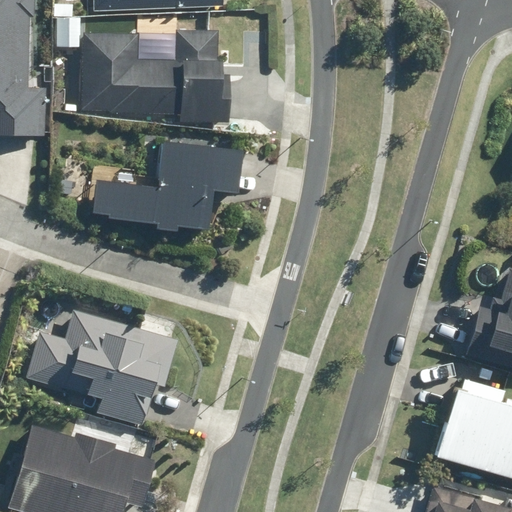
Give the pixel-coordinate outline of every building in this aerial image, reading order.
[(28,72),(31,0),(0,0),(0,129),(41,132),(45,73),(28,72)] [(90,0),(91,10),(223,4),(222,0),(90,0)] [(80,32),(76,109),(179,113),(178,122),(226,124),(229,72),(219,71),(221,27),(175,26),(175,36),(80,32)] [(242,146),(159,136),(153,187),(94,179),(90,213),(156,221),(156,228),(176,230),(177,223),(206,227),(212,185),(237,188),(242,146)] [(511,266),(507,265),(499,298),(482,293),(470,338),(511,349),(511,266)] [(167,336),(73,310),(65,337),(40,330),(25,381),(69,393),(70,389),(96,396),(92,408),(142,422),(167,336)] [(511,395),(505,393),(507,388),(456,373),(432,453),(511,476),(511,395)] [(142,506),(156,456),(30,420),(5,507),(21,511),(119,511),(123,501),(142,506)] [(510,511),(511,508),(429,486),(421,511),(510,511)]
